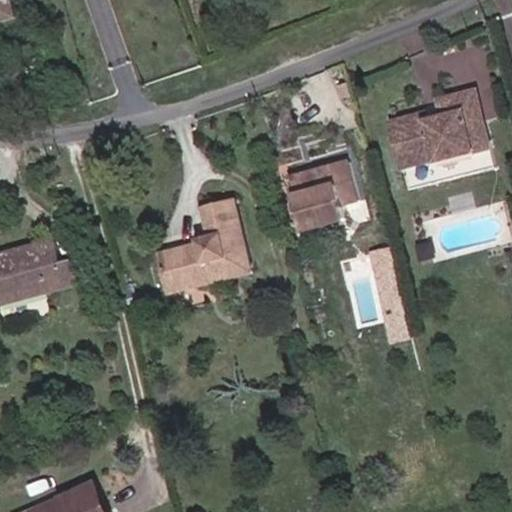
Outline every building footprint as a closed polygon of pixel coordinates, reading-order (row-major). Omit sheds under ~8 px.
[(18,0),(0,0),(0,23),(23,17),(18,0)] [(0,119),(11,116),(5,94),(0,95),(0,119)] [(417,169),(399,173),(406,197),(494,174),(473,96),(441,103),(444,119),(426,123),(424,116),(387,125),(393,151),(412,147),(417,169)] [(412,147),(393,151),(399,173),(417,169),(412,147)] [(349,160),(286,177),(299,225),(342,213),(340,203),(359,198),(349,160)] [(159,261),(164,285),(181,281),(185,295),(210,289),(208,282),(223,279),(225,285),(252,279),(233,205),(203,212),(210,239),(213,248),(198,251),(159,261)] [(0,301),(78,283),(72,259),(62,261),(57,239),(0,252),(0,301)] [(167,299),(185,295),(181,281),(164,285),(167,299)] [(334,283),(321,287),(324,300),(337,297),(334,283)] [(23,315),(56,309),(53,296),(21,302),(23,315)] [(106,511),(94,484),(61,498),(63,507),(52,511),(43,511),(41,507),(28,511),(106,511)] [(52,511),(63,507),(61,498),(41,507),(43,511),(52,511)]
